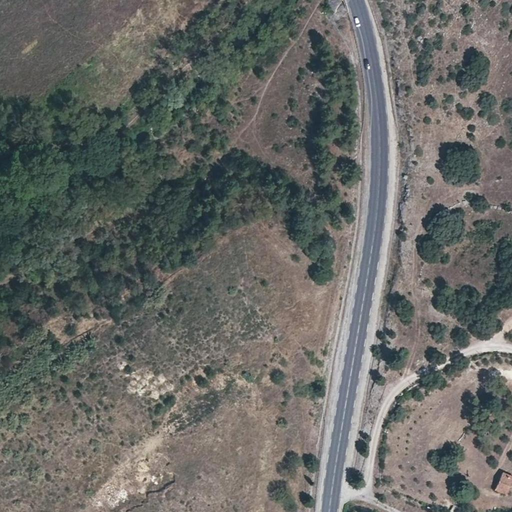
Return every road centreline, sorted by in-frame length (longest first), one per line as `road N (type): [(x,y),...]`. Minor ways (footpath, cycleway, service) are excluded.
road 1 (primary): [(329,511),(383,145),(376,70),(356,0)]
road 2 (track): [(511,350),(492,346),(449,358),(395,392),(367,487),(355,495),(332,489)]
